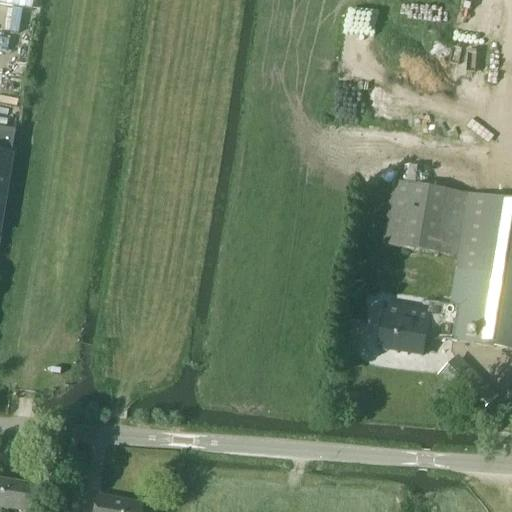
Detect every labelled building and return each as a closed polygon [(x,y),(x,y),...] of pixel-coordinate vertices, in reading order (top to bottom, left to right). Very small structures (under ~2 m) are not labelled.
[(0,0),(0,5),(32,11),(33,0),(0,0)] [(398,128),(370,124),(367,149),(394,153),(398,128)] [(0,223),(12,150),(0,147),(0,223)] [(384,236),(383,246),(457,258),(450,308),(447,324),(445,340),(511,350),(511,201),(504,200),(424,188),(393,183),(384,236)] [(381,330),(378,350),(422,357),(425,335),(445,338),(445,340),(447,324),(450,308),(430,304),(429,312),(386,305),(383,318),(381,330)] [(0,507),(25,511),(33,511),(38,488),(0,481),(0,507)] [(140,511),(141,506),(97,498),(94,511),(140,511)]
